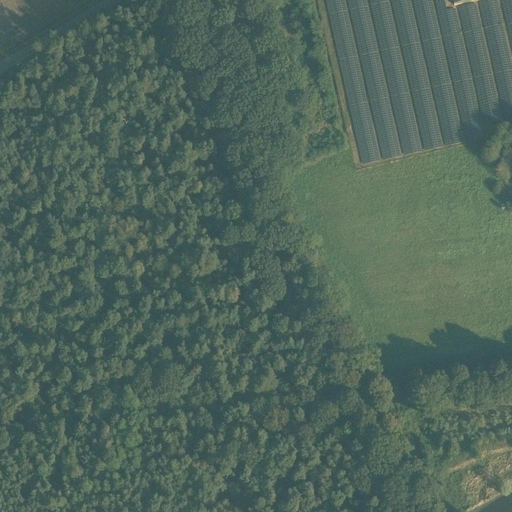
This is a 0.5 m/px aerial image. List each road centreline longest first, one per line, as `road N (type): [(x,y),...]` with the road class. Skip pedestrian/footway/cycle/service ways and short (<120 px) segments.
road 1 (track): [(366,397),(0,438)]
road 2 (track): [(136,511),(366,397)]
road 3 (track): [(366,397),(421,379),(511,368)]
road 4 (unclassified): [(0,60),(104,0)]
